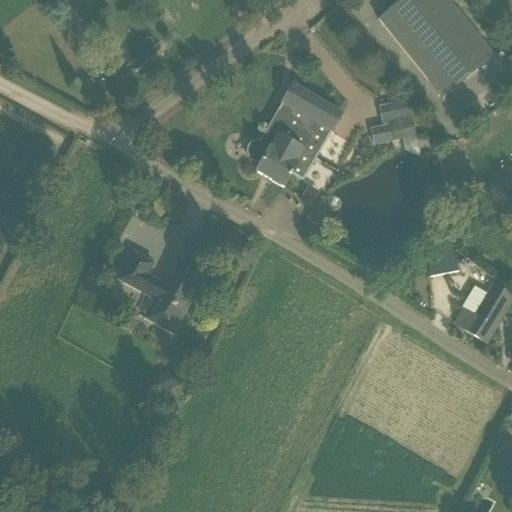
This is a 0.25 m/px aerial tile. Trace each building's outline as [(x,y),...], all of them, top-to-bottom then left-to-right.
[(434,80),(480,42),(446,0),(404,0),(383,17),(434,80)] [(292,86),(266,131),(316,161),(341,116),(292,86)] [(384,107),(391,143),(415,139),(408,103),(384,107)] [(266,132),(260,143),(255,143),(252,145),(249,147),(248,150),(247,154),(248,157),(249,160),(252,163),(255,164),(258,164),(262,164),(256,174),(284,190),(304,154),(266,132)] [(454,252),(426,258),(430,280),(459,274),(454,252)] [(153,265),(133,254),(118,282),(154,302),(143,321),(172,337),(204,280),(179,266),(167,288),(147,277),(153,265)] [(456,326),(486,345),(511,302),(511,298),(493,287),(474,318),(465,312),(456,326)] [(174,368),(166,374),(175,389),(184,383),(174,368)]
